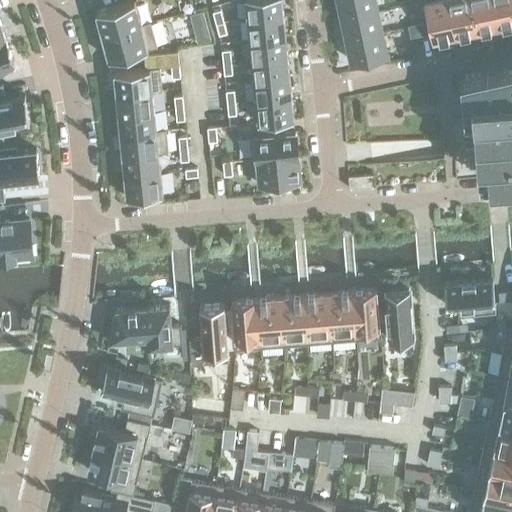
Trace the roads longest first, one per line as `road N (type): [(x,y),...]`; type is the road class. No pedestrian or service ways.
road 1 (residential): [(36,477),(82,224)]
road 2 (residential): [(333,207),(82,224)]
road 3 (residential): [(82,224),(73,94),(49,0)]
road 4 (residential): [(511,52),(325,90)]
road 5 (residential): [(511,194),(333,207)]
